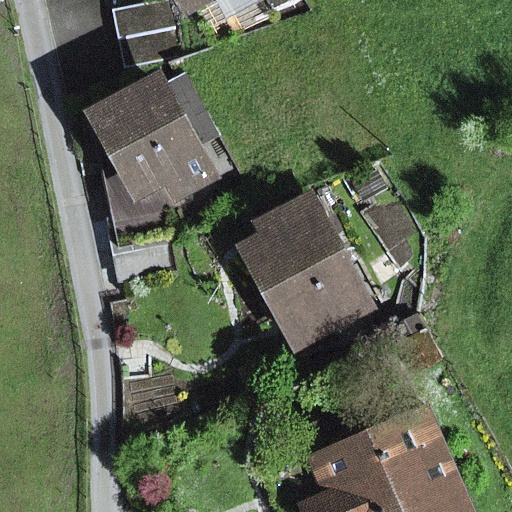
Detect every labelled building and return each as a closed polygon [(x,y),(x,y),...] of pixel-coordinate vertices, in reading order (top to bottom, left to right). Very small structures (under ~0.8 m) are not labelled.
[(170,0),(114,11),(125,70),(184,58),(172,0),(170,0)] [(195,151),(221,137),(186,74),(176,80),(160,88),(195,151)] [(138,187),(151,180),(169,170),(181,192),(209,177),(195,151),(160,88),(160,87),(101,119),(112,140),(138,187)] [(96,148),(112,140),(101,119),(91,124),(96,148)] [(138,187),(112,140),(96,148),(112,220),(167,210),(151,180),(138,187)] [(278,240),(255,252),(301,337),(362,304),(310,207),(271,228),(278,240)] [(174,240),(167,210),(112,220),(118,251),(174,240)] [(180,271),(174,240),(118,251),(125,282),(180,271)] [(405,346),(417,370),(438,359),(425,335),(405,346)] [(464,511),(420,410),(317,456),(312,445),(263,467),(282,511),(464,511)] [(239,511),(231,493),(187,511),(239,511)]
